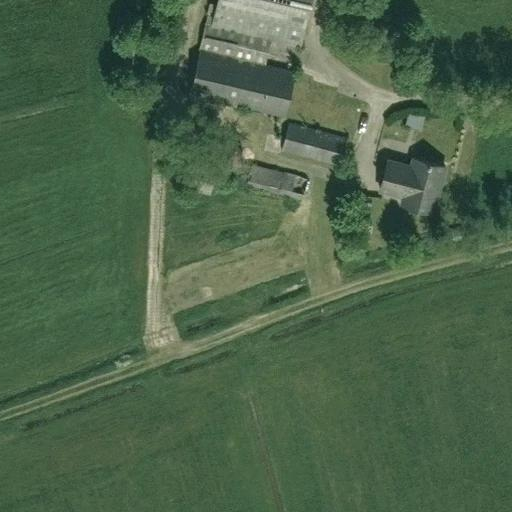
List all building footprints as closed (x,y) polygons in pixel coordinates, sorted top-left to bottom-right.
[(301,43),(310,0),(218,0),(218,3),(210,1),(189,93),(285,115),(296,70),(265,63),(271,36),(301,43)] [(210,139),(215,117),(186,111),(183,133),(210,139)] [(340,164),(347,137),(289,122),(282,148),(340,164)] [(240,144),(239,144),(223,138),(208,149),(211,165),(229,171),(243,161),(240,144)] [(434,212),(445,166),(414,158),(412,165),(388,159),(381,189),(404,196),(402,204),(434,212)] [(211,193),(215,172),(216,170),(210,168),(210,166),(179,159),(172,184),(211,193)] [(301,198),(307,176),(252,162),(246,184),(301,198)]
